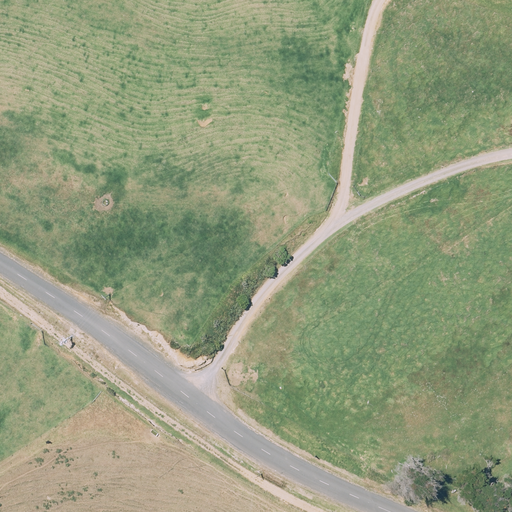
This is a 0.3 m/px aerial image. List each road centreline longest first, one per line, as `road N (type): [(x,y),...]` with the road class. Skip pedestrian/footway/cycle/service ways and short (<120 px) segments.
road 1 (unclassified): [(389,511),(261,449),(0,263)]
road 2 (track): [(316,511),(160,417),(0,292)]
